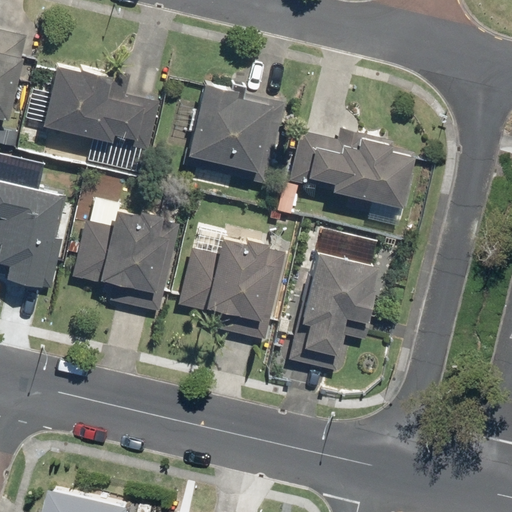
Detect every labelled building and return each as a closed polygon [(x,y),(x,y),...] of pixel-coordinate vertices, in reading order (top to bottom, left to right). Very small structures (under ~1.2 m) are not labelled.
[(0,120),(3,121),(24,34),(0,28),(0,120)] [(49,61),(34,124),(145,149),(157,100),(122,92),(125,78),(49,61)] [(195,81),(177,163),(262,182),(281,100),(195,81)] [(365,217),(396,224),(413,151),(390,145),(391,139),(336,126),(334,137),(296,128),(284,180),(369,199),(365,217)] [(57,193),(0,179),(0,277),(35,286),(57,193)] [(105,299),(156,310),(172,238),(151,233),(156,213),(116,204),(117,201),(86,194),(68,275),(109,284),(105,299)] [(309,248),(284,358),(335,370),(343,334),(357,337),(374,263),(340,255),(346,228),(320,222),(314,249),(309,248)] [(212,328),(262,339),(281,252),(260,247),(262,241),(195,226),(190,248),(186,247),(174,303),(216,312),(212,328)] [(123,511),(126,502),(45,482),(38,511),(123,511)]
